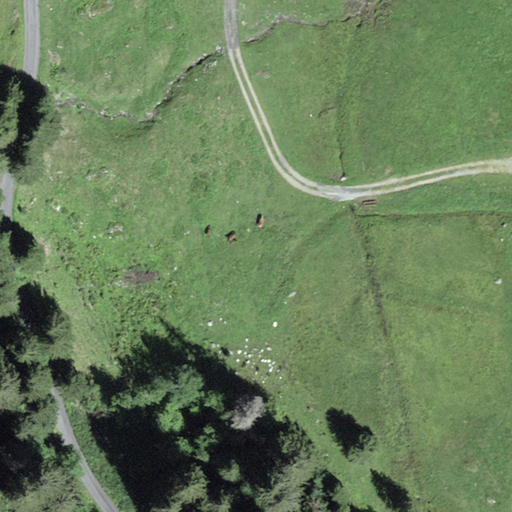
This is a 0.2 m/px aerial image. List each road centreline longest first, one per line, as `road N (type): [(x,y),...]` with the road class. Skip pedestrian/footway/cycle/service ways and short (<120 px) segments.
road 1 (unclassified): [(29,0),(27,89),(5,213),(8,266),(38,383),(111,511)]
road 2 (track): [(511,164),(355,192),(302,186),(286,174),(237,69),(229,0)]
